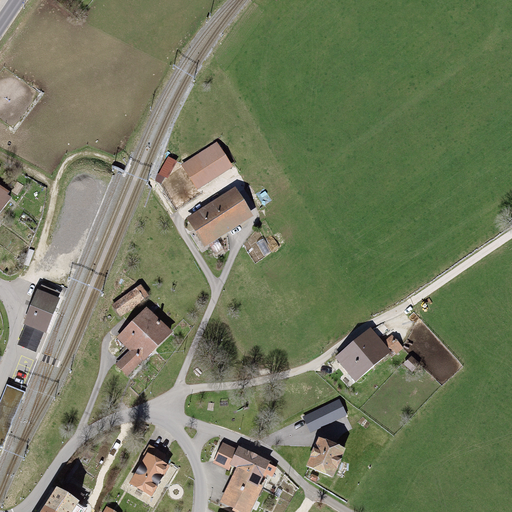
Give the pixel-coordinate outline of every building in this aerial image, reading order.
[(215,146),(179,166),(191,188),(228,168),(215,146)] [(233,188),(185,218),(202,247),(251,217),(233,188)] [(0,211),(9,198),(0,191),(0,211)] [(138,286),(110,306),(118,317),(145,297),(138,286)] [(58,298),(38,289),(24,323),(26,324),(18,343),(36,351),(58,298)] [(128,350),(114,366),(127,377),(168,333),(142,309),(115,338),(128,350)] [(333,359),(352,382),(390,351),(371,328),(333,359)] [(408,354),(401,363),(411,371),(419,362),(408,354)] [(0,397),(0,444),(21,393),(5,386),(0,397)] [(320,415),(314,428),(322,432),(328,419),(320,415)] [(318,433),(303,467),(335,481),(350,448),(318,433)] [(175,462),(148,447),(122,490),(149,506),(175,462)] [(235,469),(217,503),(234,511),(244,511),(269,466),(235,449),(227,465),(235,469)] [(74,511),(79,505),(52,487),(44,499),(35,511),(74,511)]
